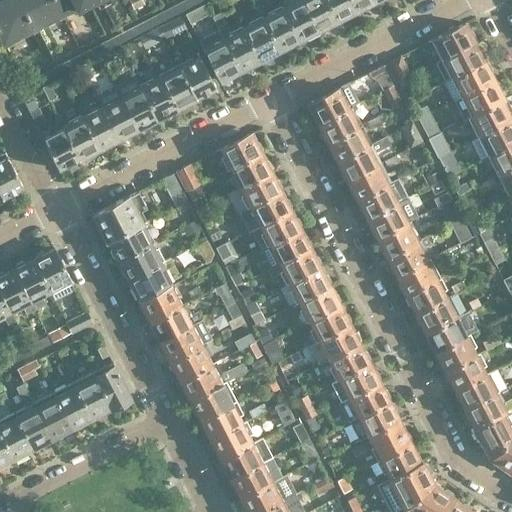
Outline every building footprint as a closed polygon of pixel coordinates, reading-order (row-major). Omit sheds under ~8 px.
[(0,0),(0,36),(2,41),(7,39),(8,41),(33,28),(18,0),(0,0)] [(54,0),(18,0),(33,28),(62,13),(54,0)] [(54,0),(62,13),(71,8),(73,10),(75,9),(76,10),(92,2),(90,0),(54,0)] [(141,0),(129,0),(134,9),(144,5),(141,0)] [(186,0),(183,0),(177,4),(180,11),(190,6),(186,0)] [(302,0),(292,0),(281,6),(298,39),(307,35),(310,37),(316,34),(316,30),(317,29),(302,0)] [(326,0),(302,0),(317,29),(320,28),(323,30),(330,27),(330,23),(337,20),(326,0)] [(352,0),(326,0),(337,20),(339,18),(343,20),(349,17),(350,13),(357,9),(352,0)] [(352,0),(357,9),(359,8),(363,10),(369,6),(370,2),(374,0),(352,0)] [(185,14),(189,23),(210,12),(205,3),(185,14)] [(177,4),(167,8),(171,16),(180,11),(177,4)] [(281,6),(261,16),(279,49),(287,45),(289,47),(296,44),(296,40),(298,39),(281,6)] [(167,8),(158,13),(161,20),(171,16),(167,8)] [(115,13),(104,18),(111,31),(122,26),(115,13)] [(158,13),(148,18),(152,25),(161,20),(158,13)] [(212,17),(218,30),(222,37),(239,70),(248,65),(251,67),(257,63),(257,60),(258,60),(241,26),(229,32),(219,13),(212,17)] [(261,16),(241,26),(258,60),(268,55),(270,57),(276,54),(277,51),(279,49),(261,16)] [(179,17),(156,27),(162,39),(185,29),(179,17)] [(148,18),(139,23),(142,30),(152,25),(148,18)] [(139,23),(129,28),(133,35),(142,30),(139,23)] [(463,23),(433,39),(443,58),(474,42),(473,41),(474,38),(471,32),(468,31),(463,23)] [(162,39),(156,27),(138,37),(144,48),(162,39)] [(129,28),(120,32),(124,40),(133,35),(129,28)] [(218,30),(199,40),(218,80),(229,75),(231,77),(237,74),(237,71),(239,70),(222,37),(218,30)] [(120,32),(111,37),(114,44),(124,40),(120,32)] [(111,37),(101,42),(105,49),(114,44),(111,37)] [(133,40),(120,46),(125,54),(137,47),(133,40)] [(101,42),(91,47),(95,54),(105,49),(101,42)] [(443,58),(437,60),(447,79),(453,77),(483,61),(483,60),(484,57),(480,51),(477,49),(474,42),(443,58)] [(91,47),(82,52),(85,59),(95,54),(91,47)] [(111,48),(99,55),(103,63),(115,56),(111,48)] [(82,52),(73,57),(76,64),(85,59),(82,52)] [(178,64),(196,98),(197,97),(200,99),(206,95),(206,92),(216,88),(212,80),(199,56),(179,66),(178,64)] [(399,56),(388,62),(391,66),(399,81),(411,75),(403,59),(401,60),(399,56)] [(73,57),(63,62),(67,69),(76,64),(73,57)] [(447,79),(444,81),(454,101),(457,99),(463,96),(464,96),(493,81),(490,73),(490,70),(487,63),(484,62),(483,61),(453,77),(447,79)] [(63,62),(53,67),(57,74),(67,69),(63,62)] [(178,64),(159,75),(176,108),(178,107),(180,108),(187,105),(187,102),(196,98),(178,64)] [(386,71),(383,65),(368,71),(370,75),(374,77),(386,71)] [(53,67),(44,72),(47,79),(57,74),(53,67)] [(44,72),(34,77),(38,84),(47,79),(44,72)] [(159,75),(139,84),(156,118),(158,117),(161,119),(167,115),(168,112),(176,108),(159,75)] [(411,75),(399,81),(404,89),(414,83),(411,75)] [(34,77),(24,82),(28,89),(38,84),(34,77)] [(497,82),(493,81),(463,96),(472,113),(469,115),(470,116),(502,99),(499,92),(500,89),(497,82)] [(319,97),(307,104),(317,123),(349,106),(358,100),(349,82),(339,87),(319,97)] [(402,100),(392,82),(381,88),(391,106),(402,100)] [(139,84),(120,94),(137,128),(139,127),(141,129),(148,125),(148,122),(156,118),(139,84)] [(91,89),(96,99),(103,96),(98,85),(91,89)] [(42,92),(47,102),(55,99),(50,88),(42,92)] [(120,94),(100,105),(117,138),(126,133),(128,135),(135,132),(135,129),(137,128),(120,94)] [(25,103),(31,114),(38,110),(33,99),(25,103)] [(502,99),(470,116),(480,135),(510,120),(507,113),(508,109),(502,99)] [(100,105),(80,115),(97,148),(107,143),(109,145),(115,142),(116,139),(117,138),(100,105)] [(349,106),(317,123),(321,131),(320,135),(323,140),(326,141),(327,142),(359,125),(349,106)] [(425,107),(412,114),(415,121),(428,114),(425,107)] [(379,114),(366,120),(370,128),(382,121),(379,114)] [(428,114),(415,121),(421,131),(425,139),(438,132),(434,125),(428,114)] [(62,127),(77,158),(87,153),(89,155),(96,152),(96,149),(97,148),(80,115),(61,124),(62,127)] [(510,120),(474,139),(483,157),(489,154),(511,142),(511,120),(510,120)] [(412,122),(400,129),(404,138),(417,132),(412,122)] [(359,125),(327,142),(331,150),(330,154),(333,159),(336,160),(337,161),(369,145),(359,125)] [(43,132),(40,133),(58,168),(67,164),(70,165),(76,162),(76,159),(77,158),(62,127),(45,136),(43,132)] [(438,132),(425,139),(435,159),(448,152),(438,132)] [(250,133),(220,149),(221,153),(230,168),(260,152),(259,150),(260,147),(258,142),(254,141),(250,133)] [(385,136),(369,145),(337,161),(341,169),(339,173),(342,178),(346,179),(378,163),(372,152),(389,143),(385,136)] [(511,142),(489,154),(499,173),(511,166),(511,142)] [(0,193),(2,197),(4,196),(7,198),(13,194),(13,191),(22,187),(4,151),(0,153),(0,193)] [(260,152),(230,168),(239,187),(270,171),(269,169),(270,166),(267,161),(264,160),(260,152)] [(397,154),(385,160),(388,167),(401,161),(397,154)] [(378,163),(346,179),(350,188),(349,191),(352,197),(356,198),(356,199),(388,183),(378,163)] [(453,163),(443,168),(447,176),(457,171),(453,163)] [(189,164),(176,171),(177,175),(186,191),(199,184),(200,183),(192,168),(191,169),(189,164)] [(511,166),(499,173),(509,193),(511,191),(511,166)] [(270,171),(239,187),(227,193),(231,201),(243,195),(249,206),(280,190),(279,189),(280,186),(277,180),(274,179),(270,171)] [(426,178),(430,185),(441,179),(437,172),(426,178)] [(173,173),(161,179),(165,186),(174,205),(186,198),(177,180),(173,173)] [(495,176),(484,182),(487,188),(498,183),(495,176)] [(388,183),(356,199),(360,207),(359,211),(362,217),(366,218),(407,196),(398,178),(388,183)] [(466,182),(454,188),(458,195),(469,189),(466,182)] [(199,184),(186,191),(190,200),(203,193),(199,184)] [(443,184),(436,188),(443,203),(451,198),(443,184)] [(249,206),(237,212),(247,231),(251,229),(290,209),(289,207),(289,204),(287,199),(284,198),(280,190),(249,206)] [(137,191),(91,214),(105,240),(143,221),(139,211),(146,207),(137,191)] [(407,196),(366,218),(370,225),(369,229),(372,236),(375,236),(376,237),(408,221),(417,216),(407,196)] [(186,198),(174,205),(178,212),(190,206),(186,198)] [(443,203),(438,205),(448,223),(461,217),(451,198),(443,203)] [(207,203),(195,209),(201,220),(213,214),(207,203)] [(290,209),(251,229),(260,248),(299,228),(298,226),(299,224),(296,218),(294,217),(290,209)] [(477,210),(466,216),(472,227),(483,221),(477,210)] [(194,217),(181,224),(185,233),(198,226),(194,217)] [(461,217),(448,223),(458,243),(470,236),(461,217)] [(143,221),(105,240),(105,241),(108,240),(111,247),(110,251),(113,257),(117,258),(118,260),(152,242),(142,224),(144,223),(143,221)] [(408,221),(376,237),(379,245),(378,249),(381,255),(385,256),(417,239),(408,221)] [(303,236),(299,228),(260,248),(270,267),(278,263),(309,247),(308,245),(309,242),(306,237),(303,236)] [(219,234),(211,239),(215,248),(224,243),(219,234)] [(417,239),(385,256),(389,264),(388,267),(391,274),(395,275),(427,258),(421,247),(429,243),(425,235),(417,239)] [(491,235),(482,240),(488,253),(497,248),(491,235)] [(197,246),(200,253),(205,261),(206,264),(209,262),(212,253),(206,241),(197,246)] [(152,242),(118,260),(121,266),(120,269),(123,276),(127,277),(127,278),(161,260),(152,242)] [(225,244),(217,249),(221,257),(230,252),(225,244)] [(35,257),(32,258),(49,292),(67,282),(67,281),(70,279),(54,247),(45,252),(41,251),(36,254),(35,257)] [(309,247),(278,263),(266,269),(271,277),(282,271),(288,282),(319,267),(317,264),(318,260),(315,255),(313,254),(309,247)] [(497,248),(488,253),(495,265),(504,261),(497,248)] [(445,251),(434,256),(437,262),(447,257),(445,251)] [(179,277),(169,256),(161,260),(127,278),(131,285),(130,289),(133,295),(137,296),(137,298),(141,296),(179,277)] [(15,267),(12,269),(30,302),(33,307),(44,302),(41,296),(49,292),(32,258),(25,262),(21,261),(16,264),(15,267)] [(427,258),(395,275),(399,284),(398,287),(401,293),(404,294),(405,295),(438,279),(427,258)] [(236,261),(226,266),(235,283),(245,278),(236,261)] [(319,267),(288,282),(298,301),(328,285),(329,283),(326,276),(324,276),(319,267)] [(0,294),(10,312),(21,306),(24,312),(33,307),(30,302),(12,269),(4,273),(1,271),(0,272),(0,294)] [(511,275),(511,274),(502,279),(508,291),(511,288),(511,275)] [(438,279),(405,295),(405,296),(404,300),(407,306),(411,307),(415,314),(447,297),(438,279)] [(463,279),(452,284),(455,291),(466,286),(463,279)] [(143,299),(139,301),(139,302),(139,306),(142,312),(145,313),(149,321),(182,304),(171,283),(143,298),(143,299)] [(227,290),(223,283),(215,287),(219,294),(227,290)] [(328,285),(298,301),(308,321),(338,305),(337,304),(338,301),(335,295),(332,294),(328,286),(328,285)] [(248,286),(238,291),(245,304),(255,299),(248,286)] [(187,293),(191,299),(200,294),(196,288),(187,293)] [(455,293),(447,297),(415,314),(415,316),(414,319),(417,325),(421,326),(425,333),(465,312),(455,293)] [(0,317),(2,316),(5,323),(13,320),(10,312),(0,294),(0,317)] [(476,297),(467,302),(472,309),(480,305),(476,297)] [(255,300),(246,305),(253,318),(255,323),(265,318),(262,313),(255,300)] [(182,304),(149,321),(150,322),(149,326),(152,331),(155,333),(159,341),(202,319),(197,310),(188,315),(182,304)] [(338,305),(308,321),(318,340),(348,325),(347,324),(348,321),(345,315),(342,314),(338,305)] [(65,321),(66,323),(71,332),(71,333),(89,324),(88,323),(91,321),(86,311),(83,313),(82,312),(65,321)] [(425,334),(424,338),(427,344),(431,345),(434,352),(467,336),(478,330),(468,311),(465,312),(425,333),(425,334)] [(240,312),(227,319),(232,327),(245,321),(240,312)] [(202,319),(159,341),(160,342),(159,345),(162,351),(165,353),(170,361),(203,344),(213,338),(202,319)] [(66,323),(46,333),(51,343),(71,332),(66,323)] [(318,340),(308,345),(318,364),(328,360),(357,344),(357,343),(358,340),(355,334),(352,334),(348,325),(318,340)] [(269,330),(257,336),(261,343),(273,337),(269,330)] [(250,331),(233,339),(238,348),(255,340),(250,331)] [(498,332),(483,340),(487,347),(502,340),(498,332)] [(27,344),(27,346),(30,353),(51,343),(46,333),(27,344)] [(467,336),(434,352),(435,354),(434,356),(437,363),(440,364),(444,371),(477,355),(467,336)] [(69,343),(70,344),(76,355),(82,352),(76,339),(69,343)] [(275,339),(262,345),(272,362),(284,356),(275,339)] [(246,348),(253,360),(261,355),(255,343),(246,348)] [(203,344),(170,361),(169,365),(172,370),(175,372),(179,380),(212,363),(203,344)] [(357,344),(328,360),(338,379),(368,363),(367,362),(368,359),(365,353),(362,352),(357,344)] [(104,345),(100,346),(97,348),(102,358),(108,355),(104,345)] [(27,346),(0,359),(0,369),(30,353),(27,346)] [(477,355),(444,371),(445,373),(444,376),(447,382),(451,383),(454,390),(487,373),(477,355)] [(15,367),(22,380),(36,373),(33,368),(38,365),(34,357),(15,367)] [(265,361),(254,366),(257,373),(269,368),(265,361)] [(62,362),(56,365),(60,374),(66,371),(62,362)] [(109,365),(92,374),(110,409),(130,399),(112,362),(108,364),(109,365)] [(212,363),(179,380),(179,381),(179,384),(182,390),(185,391),(189,399),(222,382),(247,369),(243,362),(218,374),(212,363)] [(338,379),(332,382),(341,400),(377,382),(378,378),(375,372),(372,372),(368,363),(338,379)] [(287,378),(296,374),(292,367),(283,371),(287,378)] [(495,369),(487,373),(454,390),(455,391),(454,395),(457,401),(460,402),(464,409),(496,392),(505,387),(495,369)] [(92,375),(73,385),(90,418),(109,409),(110,409),(92,374),(92,375)] [(304,390),(296,374),(287,378),(295,395),(304,390)] [(222,382),(189,399),(190,400),(189,404),(192,410),(195,411),(199,419),(233,402),(222,382)] [(341,400),(338,402),(348,421),(387,401),(387,400),(388,397),(384,391),(382,390),(377,382),(341,400)] [(27,409),(14,415),(31,448),(51,438),(23,384),(17,387),(27,409)] [(73,385),(54,395),(71,428),(90,418),(73,385)] [(465,410),(464,414),(467,420),(470,421),(474,428),(473,428),(504,413),(504,412),(506,411),(511,407),(511,398),(502,403),(496,392),(464,409),(465,410)] [(0,405),(2,409),(9,405),(4,394),(0,396),(0,405)] [(54,395),(34,405),(51,438),(71,428),(54,395)] [(307,396),(296,402),(305,418),(313,414),(316,412),(307,396)] [(286,400),(276,405),(286,424),(296,419),(286,400)] [(387,401),(349,421),(359,440),(367,436),(397,421),(392,412),(394,409),(391,403),(388,402),(387,402),(387,401)] [(233,402),(199,419),(199,420),(198,423),(202,429),(205,431),(209,439),(243,422),(233,402)] [(261,403),(248,409),(252,416),(265,410),(261,403)] [(5,420),(0,422),(0,435),(12,458),(31,448),(14,415),(10,407),(1,412),(5,420)] [(511,429),(504,413),(473,428),(474,430),(472,434),(475,439),(479,440),(489,459),(491,461),(511,430),(511,429)] [(313,414),(305,418),(310,427),(318,423),(313,414)] [(397,421),(367,436),(379,459),(409,444),(409,443),(410,440),(407,434),(404,433),(397,421)] [(243,422),(209,439),(210,440),(209,443),(212,449),(215,450),(219,459),(253,441),(262,436),(272,431),(269,425),(249,435),(243,422)] [(299,423),(291,428),(298,441),(306,437),(299,423)] [(511,430),(491,461),(492,461),(491,463),(508,474),(511,470),(511,469),(511,430)] [(0,435),(0,464),(12,458),(0,435)] [(253,441),(219,459),(220,460),(219,463),(222,469),(225,470),(229,478),(272,456),(262,436),(253,441)] [(307,437),(298,442),(308,460),(316,456),(307,437)] [(366,450),(362,443),(351,449),(354,456),(366,450)] [(409,444),(379,459),(388,477),(387,478),(388,479),(421,463),(420,461),(418,462),(415,456),(416,453),(413,447),(410,446),(409,444)] [(328,446),(321,449),(326,458),(333,454),(328,446)] [(272,456),(229,478),(229,479),(229,482),(232,488),(235,490),(239,498),(272,479),(282,475),(272,456)] [(422,464),(421,463),(388,479),(376,485),(390,511),(398,511),(401,511),(403,509),(433,484),(427,475),(428,471),(425,466),(422,464)] [(383,471),(370,476),(374,484),(386,478),(383,471)] [(239,498),(238,502),(242,507),(245,509),(246,511),(256,511),(282,499),(294,493),(295,492),(285,473),(282,475),(272,479),(239,498)] [(345,476),(337,480),(344,493),(351,489),(345,476)] [(327,477),(311,485),(316,495),(332,486),(327,477)] [(433,484),(403,509),(401,511),(444,511),(454,498),(452,497),(451,494),(445,489),(442,490),(433,484)] [(282,499),(256,511),(302,511),(304,511),(294,493),(282,499)] [(359,511),(352,498),(344,501),(349,511),(359,511)] [(454,498),(444,511),(470,511),(469,510),(468,507),(463,504),(460,505),(453,500),(454,498)]
